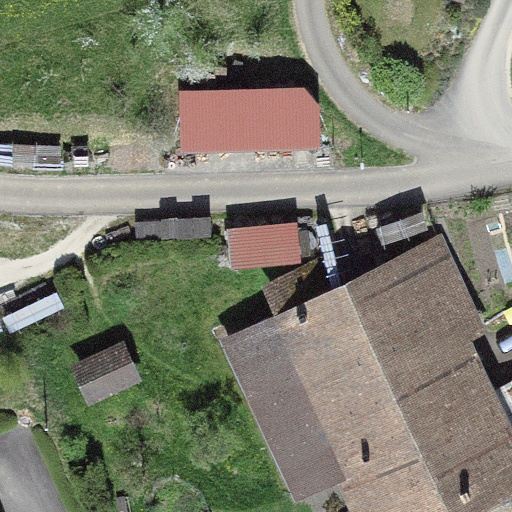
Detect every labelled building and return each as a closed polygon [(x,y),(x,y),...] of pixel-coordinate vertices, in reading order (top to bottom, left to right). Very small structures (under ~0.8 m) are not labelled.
[(181,158),(321,154),(317,107),(304,91),(179,94),(181,158)] [(210,229),(209,212),(133,215),(134,232),(210,229)] [(230,258),(299,253),(296,213),(227,218),(230,258)] [(368,511),(441,511),(511,478),(511,413),(496,379),(463,307),(471,303),(439,238),(232,330),(305,486),(346,463),(368,511)] [(10,325),(64,299),(57,284),(3,310),(10,325)] [(89,394),(137,373),(122,338),(74,359),(89,394)] [(511,372),(496,379),(511,413),(511,372)]
